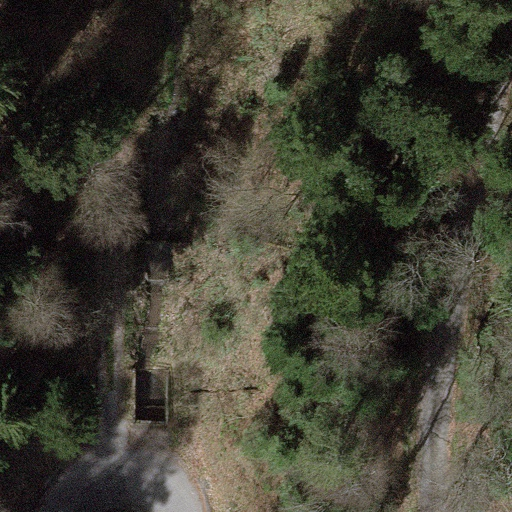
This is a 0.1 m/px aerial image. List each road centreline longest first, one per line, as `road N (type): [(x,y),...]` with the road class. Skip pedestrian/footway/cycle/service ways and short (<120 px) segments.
road 1 (unclassified): [(433,511),(440,339),(511,17)]
road 2 (unclassified): [(175,511),(148,483),(122,478),(75,493),(58,511)]
